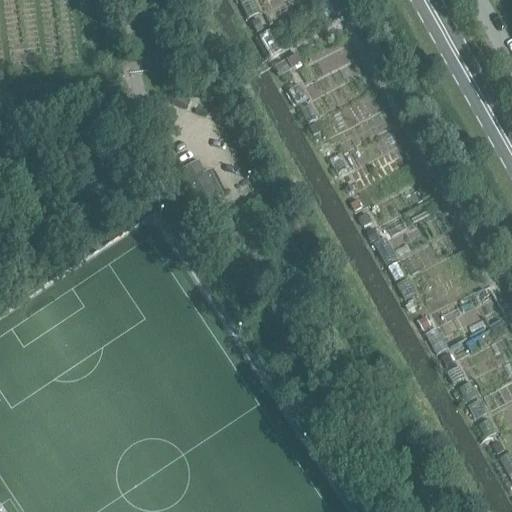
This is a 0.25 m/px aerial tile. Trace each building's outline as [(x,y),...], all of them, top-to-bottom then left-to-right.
[(264,31),(258,20),(251,24),(257,35),(264,31)] [(286,61),(291,70),(302,64),(297,55),(286,61)] [(290,72),(284,63),(274,68),(279,78),(290,72)] [(320,133),(316,125),(309,129),(313,137),(320,133)] [(332,155),(328,147),(320,151),(325,160),(332,155)] [(181,175),(209,229),(217,242),(233,234),(216,202),(221,199),(209,175),(203,178),(197,166),(181,175)] [(354,186),(346,190),(349,195),(357,191),(354,186)] [(352,206),(356,213),(363,209),(359,202),(352,206)] [(372,225),(368,216),(360,220),(364,229),(372,225)] [(372,244),(381,240),(376,230),(367,234),(372,244)] [(415,309),(412,304),(406,308),(408,313),(415,309)] [(431,329),(425,319),(418,323),(423,333),(431,329)] [(449,354),(441,358),(448,371),(455,367),(449,354)] [(500,443),(492,447),(498,457),(505,453),(500,443)]
